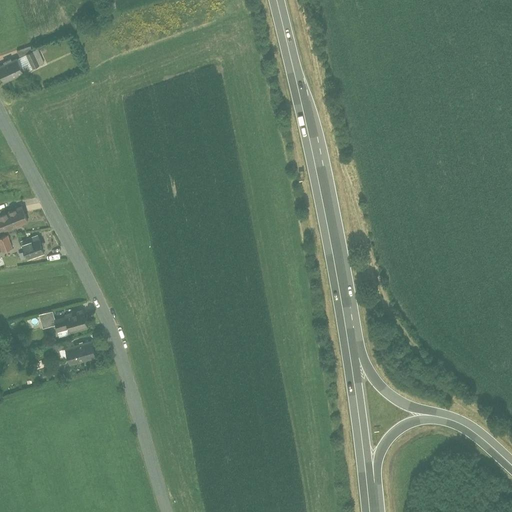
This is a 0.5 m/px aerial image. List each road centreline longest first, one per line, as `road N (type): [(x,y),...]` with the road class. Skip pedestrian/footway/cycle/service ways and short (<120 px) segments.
road 1 (residential): [(0,113),(105,315),(169,511)]
road 2 (primary): [(338,284),(276,0)]
road 3 (primary): [(368,511),(338,284)]
road 4 (primary): [(457,423),(396,401),(377,384),(338,284)]
road 5 (primary): [(380,511),(377,469),(394,434),(423,420),(457,423)]
